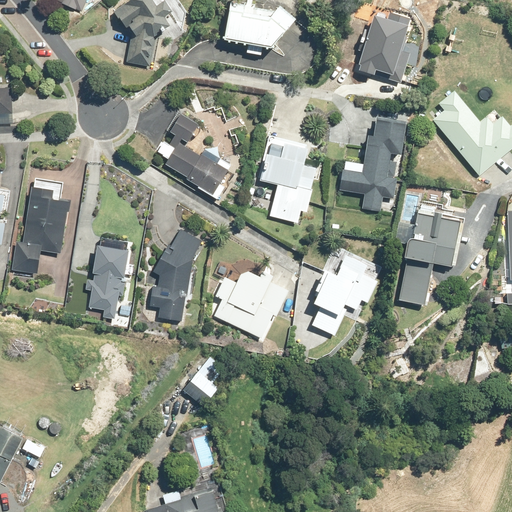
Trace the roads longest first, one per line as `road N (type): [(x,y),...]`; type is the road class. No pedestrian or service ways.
road 1 (unknown): [(107,114),(179,69),(332,92)]
road 2 (residential): [(107,114),(21,0)]
